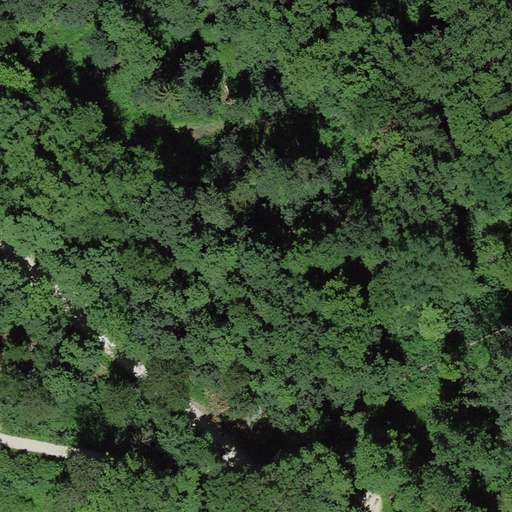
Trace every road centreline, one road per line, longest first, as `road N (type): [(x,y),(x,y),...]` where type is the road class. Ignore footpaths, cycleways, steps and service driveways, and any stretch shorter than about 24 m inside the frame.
road 1 (track): [(301,511),(0,241)]
road 2 (track): [(0,436),(266,481)]
